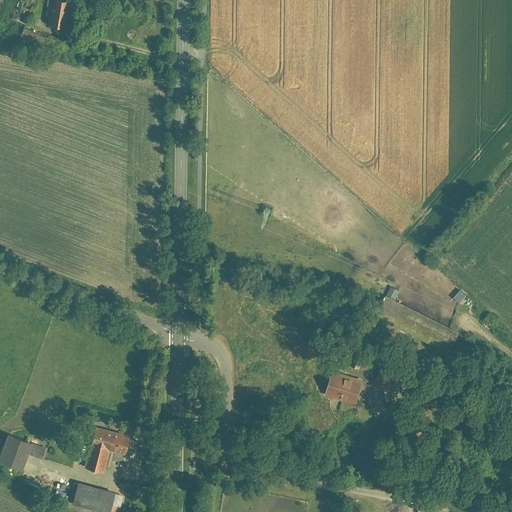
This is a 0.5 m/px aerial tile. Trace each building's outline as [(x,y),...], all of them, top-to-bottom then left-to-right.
[(71,0),(52,0),(49,24),(67,27),(71,0)] [(453,297),(459,302),(466,294),(460,289),(453,297)] [(460,329),(386,293),(376,314),(450,349),(460,329)] [(374,384),(389,389),(395,368),(380,364),(374,384)] [(363,377),(332,368),(325,394),(356,403),(363,377)] [(68,427),(52,423),(46,446),(43,458),(41,463),(72,470),(76,455),(62,452),(68,427)] [(131,432),(94,423),(83,466),(104,472),(110,449),(125,453),(131,432)] [(33,441),(7,431),(1,447),(0,449),(0,459),(23,469),(29,452),(33,441)] [(46,446),(33,441),(29,452),(43,458),(46,446)] [(109,511),(116,490),(78,480),(72,502),(109,511)]
